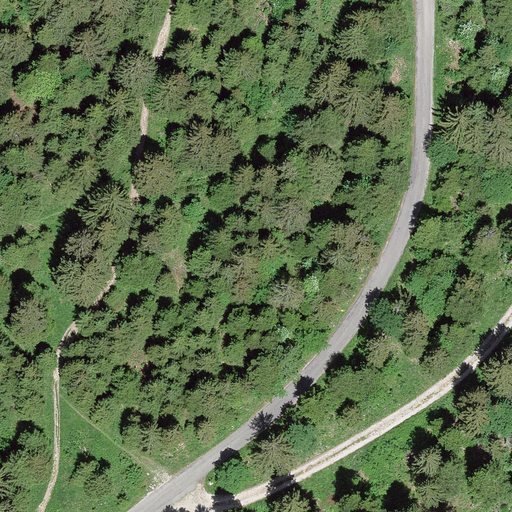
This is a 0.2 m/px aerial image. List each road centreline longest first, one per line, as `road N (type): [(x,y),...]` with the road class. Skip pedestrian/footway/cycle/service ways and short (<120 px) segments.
road 1 (unclassified): [(159,511),(341,350),(397,256),(429,170),(427,0)]
road 2 (track): [(217,511),(317,474),(511,329)]
